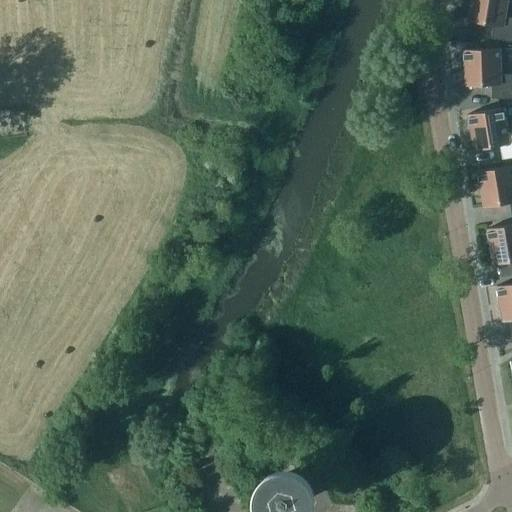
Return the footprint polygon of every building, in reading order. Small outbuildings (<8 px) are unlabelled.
[(471,0),(468,20),(494,24),(492,38),(511,41),(511,17),(506,16),(508,0),(471,0)] [(511,73),(501,74),(500,48),(464,49),(466,85),(492,84),(492,98),(511,97),(511,73)] [(468,113),(474,149),(500,145),(503,158),(511,156),(511,132),(508,133),(504,107),(468,113)] [(511,164),(478,171),(484,206),(510,202),(511,213),(511,164)] [(511,260),(511,223),(488,228),(494,264),(511,260)] [(511,282),(497,285),(503,321),(511,319),(511,282)] [(191,461),(200,479),(226,466),(217,448),(191,461)] [(265,472),(263,474),(261,477),(260,481),(258,486),(258,491),(258,496),(259,502),(261,506),(264,510),(265,511),(312,511),(314,510),(317,506),(318,502),(319,497),(320,494),(320,489),(319,484),(318,480),(315,475),(312,472),(308,467),(303,464),(299,462),(295,461),(291,461),(288,461),(283,461),(279,463),(275,464),(271,466),(268,469),(265,472)]
